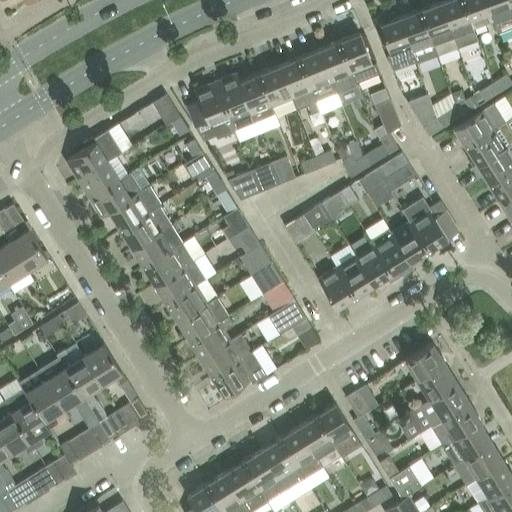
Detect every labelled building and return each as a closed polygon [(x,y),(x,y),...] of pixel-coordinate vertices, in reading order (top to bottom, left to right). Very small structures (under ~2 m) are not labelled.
[(463,0),(446,0),(442,2),(458,46),(478,39),(474,27),(463,0)] [(486,0),(463,0),(474,27),(494,20),(486,0)] [(511,7),(509,0),(486,0),(494,20),(499,32),(511,26),(511,7)] [(442,2),(421,9),(438,54),(458,46),(442,2)] [(438,54),(421,9),(401,17),(418,62),(438,54)] [(393,70),(417,61),(417,62),(418,62),(401,17),(379,24),(390,54),(387,55),(393,70)] [(360,32),(340,40),(357,82),(380,72),(376,62),(373,63),(360,32)] [(340,40),(319,48),(337,92),(357,84),(357,82),(340,40)] [(319,48),(299,56),(317,100),(337,92),(319,48)] [(299,56),(279,64),(293,97),(297,107),(297,108),(308,104),(311,112),(321,108),(320,107),(317,100),(299,56)] [(279,64),(259,72),(273,105),(293,97),(279,64)] [(236,72),(216,80),(235,128),(256,120),(239,80),(236,72)] [(240,80),(239,80),(256,120),(275,112),(272,105),(273,105),(259,72),(243,79),(240,80)] [(511,79),(508,72),(493,81),(499,91),(511,82),(511,79)] [(235,128),(216,80),(195,88),(198,98),(186,103),(195,126),(210,120),(215,133),(233,126),(235,129),(235,128)] [(493,81),(479,90),(485,100),(499,91),(493,81)] [(461,90),(451,93),(451,94),(456,105),(464,99),(461,90)] [(180,114),(171,100),(166,92),(152,100),(166,123),(171,120),(180,114)] [(407,100),(416,115),(429,135),(443,126),(437,117),(432,105),(428,93),(407,100)] [(432,105),(437,117),(456,105),(451,94),(432,105)] [(462,114),(476,105),(470,96),(456,105),(462,114)] [(389,151),(398,146),(389,131),(402,124),(391,97),(375,104),(387,133),(380,137),(389,151)] [(454,126),(466,145),(506,120),(494,101),(454,126)] [(456,105),(437,117),(443,126),(447,123),(462,114),(456,105)] [(171,120),(180,134),(189,128),(180,114),(171,120)] [(511,116),(506,120),(466,145),(477,163),(511,141),(511,116)] [(66,159),(78,178),(108,159),(131,145),(117,122),(93,137),(96,140),(66,159)] [(194,137),(185,142),(194,157),(203,151),(194,137)] [(511,141),(477,163),(489,182),(511,167),(511,141)] [(378,145),(364,154),(369,163),(384,155),(378,145)] [(321,165),(336,159),(331,149),(317,155),(321,165)] [(361,149),(346,158),(355,172),(369,163),(361,149)] [(408,162),(409,161),(402,150),(377,166),(384,177),(402,165),(408,162)] [(194,157),(183,163),(192,177),(196,175),(199,179),(215,169),(203,151),(194,157)] [(286,154),(272,160),(277,172),(281,181),(295,175),(291,166),(286,154)] [(305,171),(321,165),(317,155),(301,162),(305,171)] [(78,178),(90,196),(119,178),(108,159),(78,178)] [(272,160),(252,168),(261,190),(265,188),(281,181),(277,172),(272,160)] [(408,162),(402,165),(409,176),(416,172),(409,161),(408,162)] [(119,178),(90,196),(102,216),(110,211),(109,210),(150,183),(150,182),(151,181),(141,164),(119,178)] [(377,166),(365,174),(374,188),(386,181),(384,177),(377,166)] [(511,167),(489,182),(500,200),(511,192),(511,167)] [(252,168),(227,178),(240,198),(261,190),(252,168)] [(226,188),(217,174),(208,179),(217,193),(226,188)] [(150,183),(109,210),(110,211),(120,228),(160,203),(162,202),(150,183)] [(349,203),(358,198),(349,184),(340,189),(349,203)] [(217,193),(225,207),(234,202),(234,201),(226,188),(217,193)] [(322,201),(333,219),(343,213),(340,209),(349,203),(340,189),(322,201)] [(511,192),(500,200),(511,218),(511,192)] [(424,198),(404,210),(410,219),(429,249),(459,230),(440,200),(435,203),(429,207),(424,198)] [(322,201),(304,212),(312,226),(321,221),(324,225),(333,219),(322,201)] [(5,206),(0,209),(0,224),(9,239),(28,269),(47,256),(13,203),(6,207),(5,206)] [(120,228),(132,246),(171,222),(160,203),(120,228)] [(223,215),(229,224),(243,215),(237,206),(223,215)] [(295,218),(285,224),(296,242),(306,236),(303,232),(312,226),(304,212),(295,218)] [(222,228),(228,238),(249,224),(243,215),(229,224),(222,228)] [(410,219),(392,231),(410,261),(429,249),(410,219)] [(132,246),(143,265),(183,240),(171,222),(132,246)] [(249,224),(228,238),(233,247),(240,242),(254,233),(249,224)] [(389,226),(371,238),(374,242),(392,272),(397,269),(400,274),(413,266),(410,261),(392,231),(389,226)] [(260,243),(254,233),(240,242),(246,252),(260,243)] [(0,267),(8,281),(28,269),(9,239),(0,245),(0,267)] [(143,265),(155,283),(194,258),(183,240),(143,265)] [(374,242),(356,254),(374,283),(392,272),(374,242)] [(251,260),(245,264),(251,274),(272,261),(266,252),(260,243),(246,252),(251,260)] [(356,254),(337,265),(356,295),(374,283),(356,254)] [(155,283),(166,302),(196,283),(206,277),(194,258),(155,283)] [(272,261),(251,274),(263,292),(269,288),(283,279),(277,270),(272,261)] [(356,295),(337,265),(318,277),(336,307),(356,295)] [(0,285),(8,281),(0,267),(0,285)] [(274,297),(268,301),(274,310),(294,298),(288,288),(284,281),(283,279),(269,288),(274,297)] [(166,302),(178,320),(207,301),(196,283),(166,302)] [(178,320),(189,338),(229,313),(218,295),(207,301),(178,320)] [(274,310),(268,314),(280,332),(292,325),(306,316),(300,307),(294,298),(274,310)] [(77,302),(66,310),(71,317),(79,320),(87,315),(80,303),(77,302)] [(189,338),(201,357),(230,338),(225,329),(235,323),(229,313),(189,338)] [(311,325),(306,316),(292,325),(297,334),(311,325)] [(15,319),(8,323),(14,334),(21,330),(15,319)] [(8,328),(0,332),(0,335),(3,340),(12,335),(8,328)] [(201,357),(212,375),(252,350),(241,332),(230,338),(201,357)] [(103,341),(84,353),(102,383),(115,374),(120,382),(118,383),(118,384),(127,379),(103,341)] [(406,358),(418,378),(445,361),(433,341),(406,358)] [(65,347),(57,352),(65,366),(98,420),(106,415),(105,411),(99,400),(95,398),(90,390),(102,383),(84,353),(73,360),(65,347)] [(252,350),(212,375),(224,394),(250,378),(252,382),(267,373),(252,350)] [(418,378),(430,398),(457,380),(445,361),(418,378)] [(65,366),(45,378),(64,407),(75,400),(79,406),(77,407),(89,426),(90,425),(98,420),(65,366)] [(45,378),(26,390),(50,427),(57,422),(56,421),(54,423),(50,416),(64,407),(45,378)] [(127,379),(120,383),(130,400),(129,401),(140,418),(148,412),(137,395),(127,379)] [(410,410),(422,429),(469,400),(457,380),(430,398),(410,410)] [(23,387),(4,398),(35,447),(42,443),(42,442),(40,443),(35,436),(50,427),(26,390),(25,390),(23,387)] [(363,412),(376,405),(370,395),(367,397),(360,387),(346,395),(358,415),(363,412)] [(0,393),(0,433),(11,451),(22,445),(24,443),(28,450),(26,452),(27,452),(35,447),(4,398),(3,399),(0,393)] [(432,424),(444,442),(481,419),(469,400),(422,429),(422,430),(432,424)] [(335,402),(316,414),(342,454),(360,442),(335,402)] [(363,412),(358,415),(353,418),(365,437),(375,431),(363,412)] [(316,414),(298,425),(323,465),(342,454),(316,414)] [(106,415),(98,420),(109,437),(117,432),(106,415)] [(443,443),(455,463),(492,440),(480,422),(482,421),(481,419),(444,442),(443,443)] [(101,442),(109,437),(98,420),(90,425),(101,442)] [(298,425),(280,436),(305,477),(323,465),(298,425)] [(365,437),(375,454),(385,448),(375,431),(365,437)] [(0,477),(7,489),(18,506),(25,501),(14,484),(14,480),(7,469),(4,467),(0,460),(0,458),(11,451),(0,433),(0,477)] [(280,436),(262,448),(293,499),(311,488),(304,477),(305,477),(280,436)] [(59,444),(70,462),(78,457),(67,439),(59,444)] [(455,463),(467,482),(504,459),(492,440),(455,463)] [(262,448),(243,459),(268,500),(274,510),(293,499),(262,448)] [(390,455),(380,460),(390,476),(399,471),(390,455)] [(243,459),(225,471),(250,511),(268,500),(243,459)] [(479,501),(488,495),(511,480),(511,472),(504,459),(467,482),(479,501)] [(57,482),(64,477),(53,460),(46,464),(57,482)] [(46,464),(38,469),(49,487),(57,482),(46,464)] [(399,471),(390,476),(402,497),(413,491),(413,490),(422,484),(410,464),(399,471)] [(225,471),(206,482),(225,511),(248,511),(250,511),(225,471)] [(511,480),(479,501),(485,511),(505,511),(511,507),(511,480)] [(225,511),(206,482),(187,494),(193,504),(198,511),(225,511)] [(387,483),(367,495),(373,505),(393,493),(387,483)] [(7,489),(0,492),(0,495),(10,511),(18,506),(7,489)] [(367,495),(353,504),(357,511),(361,511),(373,505),(367,495)] [(419,511),(420,511),(414,501),(406,506),(401,497),(384,508),(386,511),(419,511)] [(84,511),(103,511),(98,503),(84,511)]
